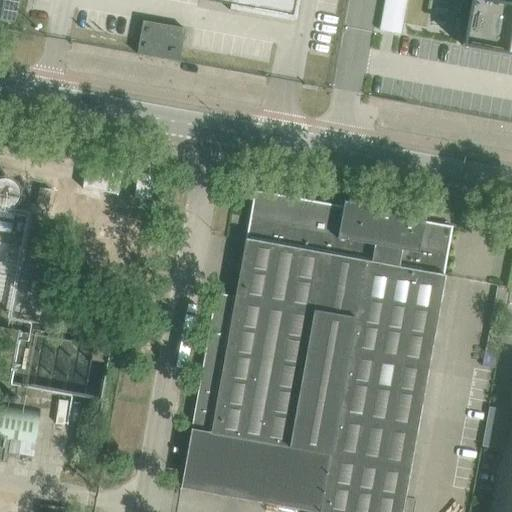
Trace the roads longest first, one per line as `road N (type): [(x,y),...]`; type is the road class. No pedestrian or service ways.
road 1 (unclassified): [(138,511),(214,129)]
road 2 (tertiary): [(214,129),(511,184)]
road 3 (tertiary): [(0,90),(214,129)]
